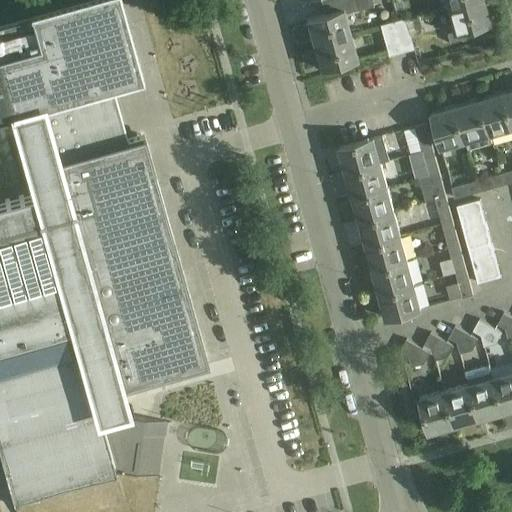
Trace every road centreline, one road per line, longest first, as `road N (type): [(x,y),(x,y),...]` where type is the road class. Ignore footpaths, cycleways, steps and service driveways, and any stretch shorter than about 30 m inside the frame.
road 1 (residential): [(390,487),(295,125)]
road 2 (residential): [(295,125),(421,91)]
road 3 (residential): [(295,125),(261,0)]
